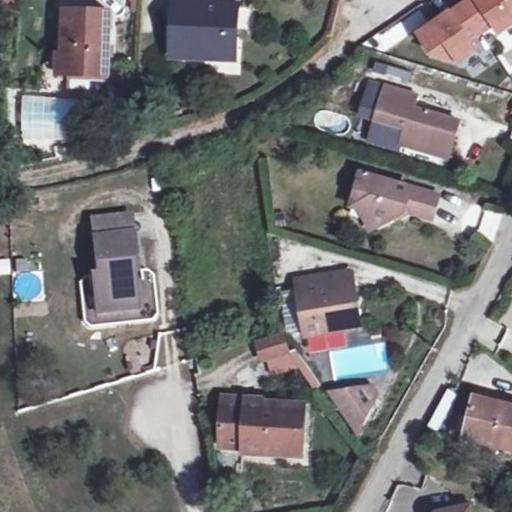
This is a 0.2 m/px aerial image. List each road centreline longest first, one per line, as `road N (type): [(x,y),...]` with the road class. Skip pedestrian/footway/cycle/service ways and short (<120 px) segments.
road 1 (track): [(371,0),(319,68),(261,107),(175,139),(0,180)]
road 2 (residential): [(511,221),(441,376),(361,511)]
road 3 (residential): [(196,511),(163,390)]
